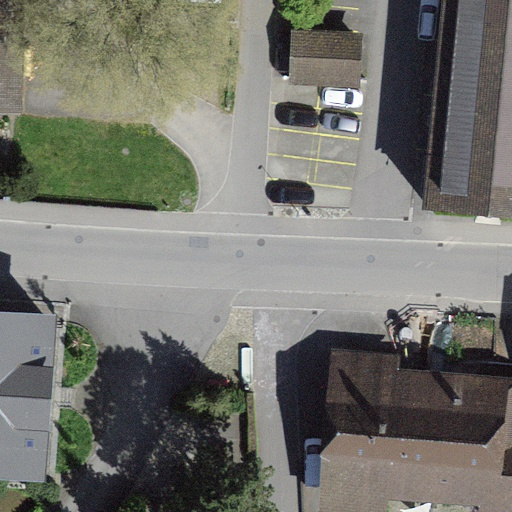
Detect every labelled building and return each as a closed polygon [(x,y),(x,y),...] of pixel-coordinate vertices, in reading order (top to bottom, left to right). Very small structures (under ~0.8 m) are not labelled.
[(0,0),(0,95),(15,95),(14,0),(0,0)] [(511,0),(452,0),(432,217),(494,223),(511,224),(511,0)] [(355,41),(296,38),(294,80),(353,84),(355,41)] [(42,316),(0,314),(0,462),(36,464),(42,316)] [(385,361),(345,358),(341,428),(511,443),(511,391),(387,383),(385,361)] [(511,443),(341,428),(336,507),(375,509),(377,475),(511,488),(511,443)]
